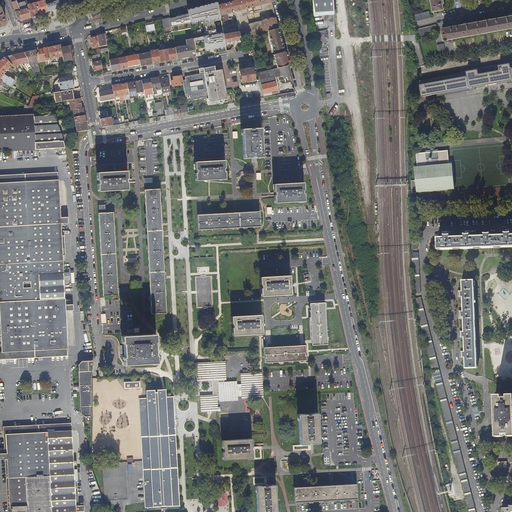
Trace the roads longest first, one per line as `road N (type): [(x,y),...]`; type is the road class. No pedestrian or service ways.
road 1 (unclassified): [(306,113),(394,511)]
road 2 (residential): [(511,226),(433,230),(421,246),(425,296),(479,511)]
road 3 (unclassified): [(99,345),(83,150),(96,139)]
road 4 (track): [(366,209),(339,0)]
road 5 (unclassified): [(96,139),(296,106)]
road 6 (residential): [(86,83),(244,53)]
road 7 (tertiary): [(78,30),(199,0)]
